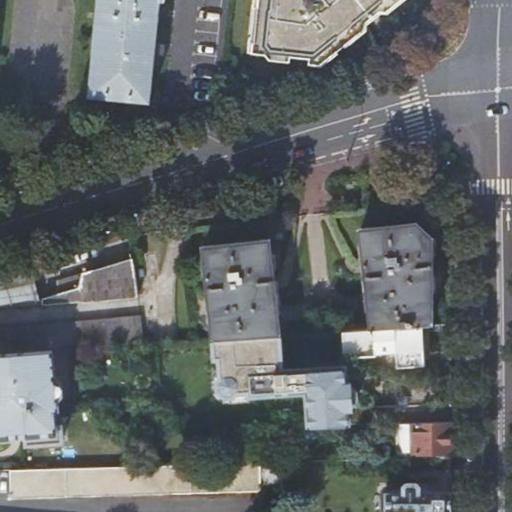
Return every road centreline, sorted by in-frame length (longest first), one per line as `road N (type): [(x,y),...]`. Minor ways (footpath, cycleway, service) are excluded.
road 1 (secondary): [(494,90),(0,231)]
road 2 (secondary): [(499,511),(494,90)]
road 3 (unknown): [(0,324),(133,310)]
